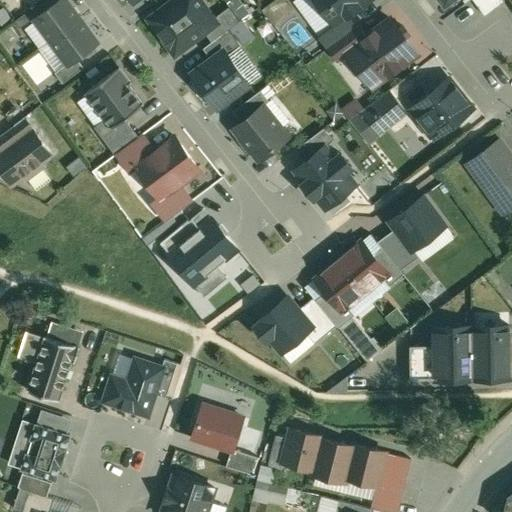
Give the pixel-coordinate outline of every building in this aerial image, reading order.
[(68,0),(60,0),(37,18),(52,39),(81,17),(68,0)] [(188,0),(174,0),(151,18),(177,53),(218,22),(201,0),(193,0),(190,2),(188,0)] [(316,0),(334,24),(335,25),(349,15),(368,0),(316,0)] [(474,0),(485,14),(503,0),(474,0)] [(242,20),(231,5),(219,15),(229,29),(242,20)] [(25,11),(15,19),(23,29),(33,21),(25,11)] [(357,26),(349,15),(335,25),(334,24),(319,36),(328,48),(330,47),(356,27),(357,26)] [(81,17),(52,39),(69,62),(70,63),(78,57),(99,42),(81,17)] [(365,38),(349,50),(350,51),(375,85),(418,53),(392,18),(365,38)] [(356,27),(330,47),(339,59),(350,51),(349,50),(365,38),(356,27)] [(223,47),(193,70),(217,102),(247,79),(223,47)] [(78,57),(70,63),(69,62),(56,71),(64,82),(85,67),(78,57)] [(121,66),(87,91),(107,118),(113,126),(126,117),(145,103),(130,84),(133,82),(121,66)] [(424,121),(421,123),(432,137),(435,134),(437,137),(474,108),(450,77),(413,107),(424,121)] [(262,89),(233,111),(242,121),(264,104),(265,105),(271,100),(262,89)] [(391,89),(362,110),(373,124),(401,101),(391,89)] [(242,121),(236,126),(244,137),(243,138),(252,149),(253,148),(261,159),(289,136),(265,105),(264,104),(242,121)] [(24,116),(0,133),(0,144),(3,149),(32,127),(24,116)] [(113,126),(107,118),(96,126),(116,153),(140,136),(126,117),(113,126)] [(3,149),(0,151),(0,167),(11,183),(24,173),(26,176),(42,164),(40,161),(51,153),(32,127),(3,149)] [(140,136),(118,152),(132,170),(138,165),(137,164),(156,150),(144,133),(140,136)] [(156,150),(137,164),(138,165),(161,196),(162,197),(181,183),(201,169),(176,135),(156,150)] [(511,153),(501,139),(469,162),(505,211),(511,205),(511,153)] [(325,143),(296,166),(325,204),(355,181),(325,143)] [(181,183),(162,197),(161,196),(155,201),(168,219),(194,200),(181,183)] [(422,187),(384,214),(393,227),(408,247),(413,244),(446,220),(422,187)] [(168,246),(166,248),(194,281),(216,262),(238,244),(210,211),(197,222),(168,246)] [(168,246),(197,222),(188,212),(160,237),(168,246)] [(408,247),(393,227),(379,238),(385,246),(399,265),(418,251),(413,244),(408,247)] [(374,255),(363,240),(340,259),(366,290),(384,276),(389,272),(374,255)] [(399,265),(385,246),(374,255),(389,272),(384,276),(391,285),(405,273),(399,265)] [(340,259),(318,278),(328,290),(344,309),(349,305),(366,290),(340,259)] [(227,275),(216,262),(194,281),(204,294),(227,275)] [(344,309),(328,290),(317,299),(340,326),(356,313),(349,305),(344,309)] [(290,295),(257,321),(281,351),(314,324),(290,295)] [(470,319),(428,319),(429,338),(428,374),(470,375),(470,319)] [(510,319),(470,319),(470,375),(510,375),(510,372),(510,330),(510,319)] [(63,323),(54,320),(49,335),(58,338),(63,323)] [(49,335),(47,334),(29,389),(60,399),(73,358),(77,360),(82,346),(58,338),(49,335)] [(428,374),(429,338),(408,338),(407,374),(428,374)] [(163,366),(137,357),(130,380),(114,375),(106,400),(149,414),(156,393),(165,366),(163,366)] [(179,362),(166,358),(163,366),(165,366),(156,393),(168,396),(179,362)] [(245,416),(204,403),(194,435),(233,448),(234,449),(235,448),(245,416)] [(436,404),(424,404),(425,426),(436,426),(436,404)] [(72,419),(44,410),(40,423),(67,432),(72,419)] [(40,423),(38,422),(33,437),(33,438),(29,452),(28,452),(23,467),(57,478),(72,433),(67,432),(40,423)] [(314,468),(321,435),(292,427),(290,437),(278,434),(270,464),(284,467),(285,461),(314,468)] [(321,435),(314,468),(313,472),(348,480),(349,477),(357,443),(355,443),(354,445),(324,437),(324,435),(321,435)] [(357,443),(349,477),(378,484),(379,484),(387,451),(357,443)] [(260,456),(235,448),(234,449),(233,448),(228,464),(255,473),(260,456)] [(398,511),(412,457),(387,451),(379,484),(378,484),(372,507),(375,508),(391,511),(398,511)] [(260,466),(253,494),(303,505),(307,489),(270,481),(273,469),(260,466)] [(205,511),(214,486),(176,473),(171,488),(168,487),(164,500),(166,500),(162,511),(205,511)] [(50,511),(56,497),(22,486),(15,507),(30,511),(35,511),(37,510),(43,511),(50,511)] [(322,493),(316,511),(335,511),(339,498),(322,493)] [(372,507),(340,499),(337,511),(374,511),(375,508),(372,507)]
